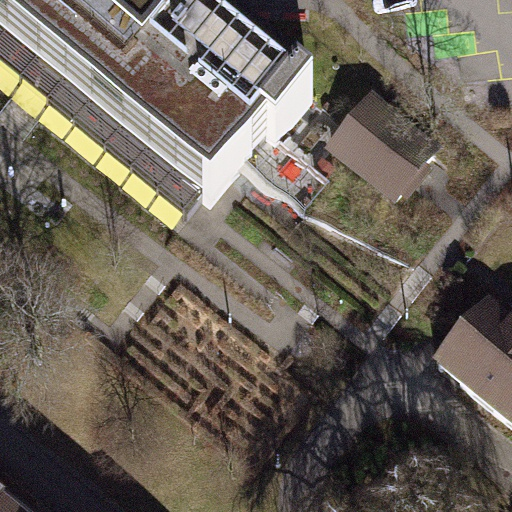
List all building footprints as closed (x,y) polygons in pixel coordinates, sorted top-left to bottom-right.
[(0,0),(0,49),(203,216),(259,148),(268,155),(308,106),(179,0),(0,0)] [(365,115),(326,166),(400,225),(437,180),(365,115)] [(0,189),(18,204),(45,169),(0,133),(0,189)] [(511,322),(489,304),(433,374),(511,437),(511,322)] [(10,511),(0,503),(0,511),(10,511)]
